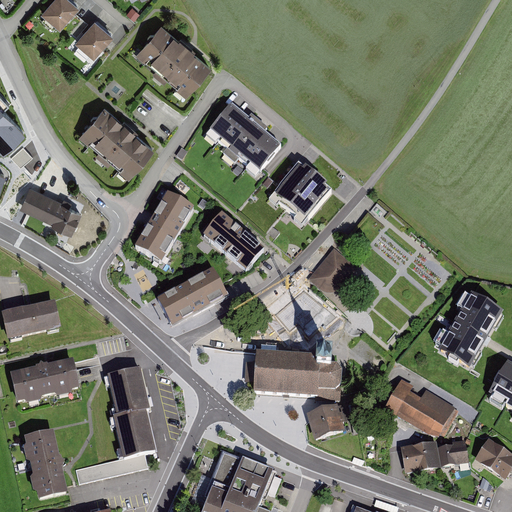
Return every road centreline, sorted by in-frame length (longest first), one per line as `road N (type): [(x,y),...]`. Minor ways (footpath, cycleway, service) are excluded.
road 1 (residential): [(497,0),(416,127),(308,254),(279,283),(167,355)]
road 2 (residential): [(305,144),(223,83),(119,218)]
road 3 (tertiary): [(449,511),(290,453),(213,404)]
road 4 (residential): [(0,38),(51,145),(119,218)]
road 5 (tertiary): [(213,404),(161,511)]
